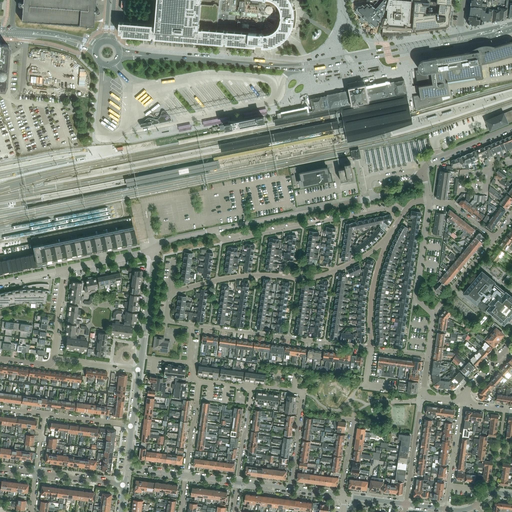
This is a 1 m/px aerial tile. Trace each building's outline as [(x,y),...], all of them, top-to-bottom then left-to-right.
[(22,11),(21,12),(21,21),(93,27),(93,22),(94,18),(94,13),(95,12),(96,12),(96,13),(97,13),(98,13),(98,12),(99,11),(99,10),(98,10),(98,9),(97,9),(96,9),(95,9),(94,8),(95,3),(95,0),(22,0),(22,2),(21,3),(20,3),(20,2),(19,2),(19,3),(18,3),(18,4),(18,5),(18,6),(19,6),(20,6),(21,6),(22,7),(22,11)] [(157,0),(155,25),(123,22),(119,22),(119,28),(120,28),(119,30),(122,31),(122,36),(151,38),(152,36),(154,37),(154,38),(184,41),(184,40),(194,40),(194,42),(223,44),(223,42),(226,43),(226,44),(255,47),(256,45),(262,45),(262,47),(263,47),(264,47),(266,47),(268,47),(269,47),(271,47),(272,46),(274,46),(276,45),(277,44),(279,43),(281,42),(282,41),(284,40),(285,39),(286,38),(287,37),(287,36),(288,36),(288,35),(289,34),(290,33),(290,32),(291,31),(292,29),(292,28),(293,26),(293,25),(293,24),(293,23),(294,22),(294,21),(294,17),(294,16),(294,15),(294,14),(294,12),(294,11),(294,9),(293,8),(293,6),(293,5),(292,4),(292,3),(291,2),(291,1),(290,0),(157,0)] [(354,11),(360,16),(360,17),(362,16),(365,20),(369,23),(368,25),(372,28),(374,26),(375,26),(377,26),(378,24),(378,22),(380,20),(381,20),(382,20),(381,24),(381,26),(381,27),(381,26),(386,9),(387,5),(388,0),(378,0),(373,6),(370,3),(369,5),(367,3),(364,6),(363,5),(361,6),(359,6),(357,4),(354,7),(354,11)] [(383,19),(381,26),(383,26),(382,33),(382,35),(383,35),(393,35),(393,36),(396,36),(396,35),(404,35),(407,35),(411,35),(411,33),(412,33),(412,32),(413,28),(415,1),(411,1),(409,0),(404,0),(388,0),(387,5),(386,9),(383,19)] [(499,20),(500,10),(501,0),(494,0),(494,3),(493,3),(493,9),(492,22),(499,20)] [(508,8),(508,0),(501,0),(500,10),(499,20),(501,20),(504,19),(506,19),(508,8)] [(445,27),(448,27),(448,25),(449,25),(451,4),(437,3),(428,2),(415,1),(413,28),(415,28),(416,32),(445,29),(445,28),(445,27)] [(470,12),(470,14),(481,16),(481,15),(482,8),(473,7),(471,6),(471,7),(470,12)] [(481,18),(480,24),(492,22),(493,9),(489,9),(489,13),(485,12),(486,8),(482,8),(481,15),(482,15),(482,16),(481,16),(481,18)] [(478,24),(480,24),(481,18),(481,16),(470,14),(470,15),(469,15),(469,19),(469,20),(469,21),(469,23),(469,24),(468,24),(469,24),(470,25),(470,26),(471,26),(473,25),(478,25),(478,24)] [(0,89),(3,90),(6,84),(8,57),(8,52),(8,49),(9,48),(8,48),(8,47),(6,44),(5,44),(2,44),(1,44),(1,43),(1,42),(0,42),(0,41),(0,89)] [(413,96),(414,102),(415,109),(443,100),(442,96),(449,94),(450,94),(449,90),(449,89),(449,88),(448,85),(448,82),(476,77),(476,80),(482,79),(483,79),(484,78),(484,77),(481,64),(483,64),(485,63),(487,63),(489,62),(510,56),(511,56),(511,55),(511,42),(510,42),(503,44),(495,46),(494,46),(491,45),(488,45),(486,45),(484,45),(482,46),(481,46),(479,47),(476,48),(475,49),(474,49),(472,50),(471,51),(471,52),(464,53),(454,55),(438,57),(431,58),(424,60),(422,60),(421,60),(420,61),(419,62),(419,64),(418,65),(418,66),(418,68),(419,69),(419,70),(420,70),(421,71),(422,72),(423,73),(425,73),(427,88),(419,89),(420,94),(420,95),(419,95),(413,96)] [(419,70),(415,70),(418,89),(419,89),(427,88),(425,73),(423,73),(422,72),(421,71),(420,70),(419,70)] [(367,101),(368,101),(368,104),(371,104),(374,104),(376,104),(379,103),(381,103),(386,101),(385,98),(386,97),(390,97),(390,96),(396,95),(396,96),(396,95),(406,93),(407,93),(407,92),(406,89),(406,88),(405,84),(404,81),(404,80),(403,80),(403,81),(401,81),(400,81),(399,81),(398,81),(398,82),(396,82),(394,82),(388,84),(387,83),(386,83),(384,84),(383,84),(382,84),(381,84),(371,86),(370,86),(370,87),(368,87),(367,87),(366,87),(365,87),(365,86),(361,87),(361,85),(360,85),(359,85),(358,85),(358,86),(357,86),(356,86),(355,86),(354,86),(353,86),(353,89),(350,89),(350,90),(349,91),(347,91),(345,92),(344,92),(342,92),(341,92),(340,92),(337,93),(336,93),(334,94),(333,94),(331,94),(330,95),(329,95),(328,95),(327,95),(327,96),(325,96),(324,96),(324,97),(322,97),(321,97),(320,97),(321,97),(317,98),(316,98),(315,98),(312,99),(311,99),(310,99),(311,100),(311,102),(311,103),(312,107),(312,108),(313,111),(313,112),(314,112),(323,110),(324,110),(328,109),(334,108),(335,108),(337,107),(344,106),(345,106),(344,106),(352,104),(353,104),(360,103),(367,101)] [(275,119),(276,125),(329,115),(331,122),(330,122),(277,133),(278,136),(279,140),(331,130),(332,130),(334,137),(333,137),(280,148),(281,152),(282,155),(300,152),(323,147),(334,145),(336,145),(347,142),(355,141),(360,140),(371,137),(381,134),(390,132),(390,131),(400,128),(413,124),(413,123),(411,117),(411,116),(410,112),(410,108),(409,103),(407,96),(407,93),(406,93),(396,95),(396,96),(396,95),(390,96),(390,97),(386,97),(385,98),(386,101),(381,103),(379,103),(376,104),(374,104),(371,104),(368,104),(368,101),(367,101),(360,103),(353,104),(352,104),(344,106),(345,106),(344,106),(337,107),(335,108),(334,108),(328,109),(324,110),(323,110),(314,112),(313,112),(311,113),(308,113),(307,113),(283,118),(282,118),(278,119),(275,119)] [(278,116),(277,116),(278,118),(278,119),(282,118),(283,118),(307,113),(308,113),(308,112),(307,109),(307,108),(306,108),(302,109),(301,109),(297,110),(296,110),(292,111),(291,111),(287,112),(286,112),(282,113),(281,113),(278,114),(278,115),(278,116)] [(244,118),(267,113),(266,109),(243,113),(244,118)] [(157,119),(154,119),(158,120),(158,121),(159,121),(159,122),(159,123),(158,123),(158,124),(162,123),(171,121),(171,120),(171,119),(164,110),(163,110),(162,110),(162,111),(161,112),(161,114),(160,116),(159,118),(157,119)] [(490,130),(511,120),(511,110),(504,114),(487,121),(490,128),(490,130)] [(203,122),(204,126),(230,121),(229,116),(203,122)] [(259,116),(240,120),(236,121),(232,121),(229,120),(229,121),(229,124),(225,125),(226,128),(230,128),(230,129),(240,127),(261,123),(260,122),(264,121),(264,120),(264,117),(260,118),(259,116)] [(142,127),(158,124),(158,123),(159,123),(159,122),(159,121),(158,121),(158,120),(154,119),(151,118),(150,118),(149,118),(148,118),(147,118),(147,119),(146,119),(141,124),(140,124),(140,125),(140,126),(141,126),(141,127),(142,127)] [(507,137),(502,139),(507,150),(510,149),(511,154),(511,148),(507,137)] [(374,167),(418,160),(417,150),(426,149),(425,138),(365,148),(367,163),(373,162),(374,167)] [(502,150),(505,149),(507,154),(508,153),(507,150),(502,139),(501,140),(500,140),(499,140),(498,141),(502,150)] [(499,151),(502,156),(504,156),(504,155),(502,150),(498,141),(497,142),(496,142),(494,142),(494,143),(493,143),(497,152),(499,151)] [(495,153),(496,156),(498,155),(493,143),(489,145),(492,154),(495,153)] [(486,155),(487,155),(488,159),(489,161),(491,160),(490,158),(493,156),(492,154),(489,145),(483,147),(486,155)] [(476,151),(477,153),(479,158),(481,157),(482,158),(487,156),(486,155),(487,155),(486,155),(483,147),(476,151)] [(359,149),(351,150),(352,156),(352,157),(352,159),(356,158),(359,158),(361,157),(360,150),(359,149)] [(478,159),(476,153),(475,151),(468,154),(472,163),(474,162),(473,161),(478,159)] [(465,164),(468,164),(472,163),(468,154),(461,157),(465,164)] [(452,167),(452,166),(461,165),(462,165),(462,164),(459,158),(452,161),(452,166),(452,167)] [(349,179),(354,178),(352,167),(351,163),(345,164),(346,168),(339,169),(341,181),(349,180),(349,179)] [(302,180),(300,180),(301,186),(321,182),(324,182),(325,182),(332,180),(330,172),(329,173),(328,167),(300,173),(302,180)] [(496,173),(498,174),(503,177),(504,178),(507,174),(499,169),(496,172),(496,173)] [(440,171),(440,176),(451,178),(451,176),(449,175),(449,172),(451,173),(451,171),(444,170),(444,171),(440,171)] [(511,187),(506,183),(505,183),(501,180),(501,179),(500,180),(499,182),(507,188),(506,191),(508,192),(511,195),(511,187)] [(499,195),(510,204),(511,201),(511,197),(506,194),(504,196),(497,191),(495,193),(499,195)] [(495,193),(493,195),(501,201),(499,204),(505,207),(507,209),(510,204),(499,195),(495,193)] [(466,198),(464,201),(463,200),(461,199),(459,197),(455,201),(461,206),(460,206),(462,208),(463,207),(463,208),(467,203),(468,202),(470,200),(470,194),(467,194),(466,198)] [(470,203),(468,202),(467,203),(463,208),(464,208),(464,209),(466,210),(468,211),(474,203),(477,201),(477,200),(474,200),(473,200),(472,200),(470,203)] [(468,211),(469,212),(469,213),(471,214),(472,214),(476,208),(477,208),(477,207),(475,206),(478,202),(477,202),(477,201),(474,203),(468,211)] [(476,208),(472,214),(472,215),(474,217),(474,216),(476,217),(482,209),(484,207),(484,206),(482,205),(480,207),(478,206),(477,208),(476,208)] [(493,205),(491,207),(493,209),(502,215),(503,213),(504,213),(505,212),(505,211),(505,210),(500,206),(498,209),(493,205)] [(448,218),(447,218),(446,222),(447,223),(455,214),(453,212),(454,211),(451,209),(450,210),(449,210),(448,214),(450,216),(448,218)] [(480,221),(481,219),(484,215),(482,213),(484,211),(482,209),(476,217),(477,219),(479,221),(479,220),(480,221)] [(502,215),(493,209),(491,211),(494,214),(493,216),(498,220),(499,219),(500,219),(501,218),(500,217),(502,215)] [(455,214),(447,223),(449,224),(451,222),(453,224),(459,216),(456,214),(455,214)] [(388,225),(392,219),(391,216),(389,215),(386,216),(386,215),(381,217),(378,217),(380,224),(381,228),(382,229),(384,231),(385,229),(387,226),(387,225),(388,224),(388,225)] [(493,216),(491,218),(489,216),(487,215),(485,218),(495,225),(496,223),(497,223),(498,222),(498,221),(498,220),(493,216)] [(453,228),(455,229),(463,220),(462,219),(462,218),(459,216),(453,224),(455,225),(453,228)] [(488,223),(487,224),(486,226),(491,230),(492,229),(493,229),(494,228),(493,227),(495,225),(485,218),(483,220),(488,223)] [(362,228),(365,227),(365,229),(368,229),(366,220),(360,221),(362,228)] [(459,228),(461,230),(467,222),(464,220),(464,221),(463,220),(455,229),(457,231),(459,228)] [(356,229),(360,228),(360,231),(363,230),(362,228),(360,221),(354,223),(356,229)] [(462,238),(463,236),(471,226),(470,226),(470,225),(467,222),(461,230),(463,232),(460,236),(461,238),(462,238)] [(407,231),(406,231),(408,228),(402,225),(399,230),(405,234),(404,234),(407,235),(407,231)] [(460,241),(465,239),(464,238),(467,235),(469,237),(470,236),(471,235),(472,234),(475,230),(475,229),(472,226),(472,227),(471,226),(463,236),(462,238),(461,238),(459,240),(460,241)] [(380,237),(384,232),(382,230),(378,227),(376,230),(374,229),(372,231),(373,233),(374,232),(380,237)] [(43,267),(49,265),(49,263),(129,247),(137,245),(136,242),(135,236),(134,229),(133,229),(126,231),(33,250),(34,254),(37,268),(43,267)] [(351,234),(352,232),(355,232),(354,230),(353,230),(352,230),(346,229),(345,236),(351,236),(351,237),(354,238),(354,235),(351,234)] [(405,238),(403,237),(404,234),(405,234),(399,230),(396,236),(402,239),(404,241),(405,238)] [(472,234),(482,242),(483,241),(484,242),(486,239),(485,238),(483,237),(481,235),(482,234),(480,233),(479,233),(478,232),(475,230),(472,234)] [(374,232),(373,233),(372,234),(370,233),(368,235),(370,236),(375,241),(378,238),(380,237),(374,232)] [(481,243),(482,242),(472,234),(471,235),(470,236),(474,239),(472,241),(480,247),(482,244),(481,243)] [(354,241),(351,240),(351,237),(351,236),(345,236),(344,242),(350,243),(353,244),(354,241)] [(370,236),(368,238),(367,236),(365,238),(370,245),(373,243),(375,241),(370,236)] [(405,244),(400,242),(402,239),(396,236),(393,241),(399,244),(399,245),(404,247),(405,244)] [(511,245),(511,244),(511,242),(511,239),(509,237),(507,236),(506,236),(505,237),(505,238),(505,239),(503,241),(511,247),(511,245)] [(315,245),(314,245),(319,246),(320,243),(315,243),(315,238),(309,238),(308,244),(315,245)] [(362,243),(366,249),(368,247),(370,245),(365,238),(362,240),(364,241),(362,243)] [(470,243),(466,239),(463,240),(464,241),(475,250),(476,249),(477,250),(480,247),(472,241),(470,243)] [(358,243),(360,244),(358,246),(357,246),(360,252),(363,251),(366,249),(362,243),(361,241),(358,243)] [(402,250),(398,248),(399,245),(399,244),(393,241),(391,247),(397,250),(397,251),(401,252),(402,250)] [(500,245),(499,246),(501,247),(506,251),(508,248),(511,250),(511,247),(503,241),(501,243),(500,244),(500,245)] [(352,247),(350,247),(350,243),(344,242),(343,248),(349,249),(349,250),(352,250),(351,249),(353,248),(352,247)] [(465,249),(473,255),(475,252),(475,251),(475,250),(466,243),(465,245),(467,247),(465,249)] [(245,245),(243,245),(242,249),(245,250),(245,249),(247,250),(247,252),(253,253),(254,246),(254,245),(247,244),(245,245)] [(314,251),(314,252),(319,252),(319,250),(314,249),(314,245),(315,245),(308,244),(307,250),(314,251)] [(357,246),(358,246),(356,244),(354,245),(355,247),(353,248),(351,249),(352,250),(355,255),(360,252),(357,246)] [(465,249),(463,251),(457,246),(456,247),(462,252),(469,258),(470,257),(471,258),(473,255),(465,249)] [(228,248),(228,253),(234,254),(234,255),(239,255),(239,252),(237,252),(237,248),(229,247),(228,248)] [(400,255),(395,253),(397,251),(397,250),(391,247),(389,253),(395,255),(394,256),(399,258),(400,255)] [(462,252),(456,247),(454,249),(458,253),(460,254),(459,256),(466,263),(469,260),(468,259),(469,258),(462,252)] [(505,253),(500,249),(498,248),(497,248),(496,250),(494,253),(506,261),(507,259),(502,256),(505,253)] [(191,261),(196,262),(197,259),(194,259),(192,259),(193,254),(192,254),(186,253),(185,254),(184,259),(192,260),(192,261),(191,261)] [(398,260),(393,259),(394,258),(394,256),(395,255),(389,253),(386,259),(393,261),(392,262),(397,263),(398,260)] [(451,253),(449,255),(455,260),(462,266),(463,265),(464,266),(466,263),(459,256),(457,259),(454,257),(454,256),(451,253)] [(506,261),(494,253),(493,255),(492,255),(491,256),(491,257),(490,258),(497,263),(500,259),(504,263),(506,261)] [(452,264),(460,271),(462,268),(461,267),(462,266),(455,260),(449,255),(447,257),(451,260),(452,260),(454,262),(452,264)] [(246,257),(241,257),(241,259),(245,260),(245,263),(245,264),(252,265),(252,259),(246,258),(246,257)] [(191,268),(190,268),(195,269),(196,266),(193,266),(193,267),(191,266),(191,261),(192,261),(192,260),(184,259),(183,267),(191,268)] [(396,266),(391,264),(392,262),(393,261),(386,259),(385,265),(391,266),(390,267),(395,269),(396,266)] [(245,263),(240,263),(240,266),(245,266),(244,270),(244,271),(250,271),(251,270),(252,265),(245,264),(245,263)] [(447,270),(445,272),(453,278),(455,276),(455,275),(456,274),(449,268),(446,266),(444,264),(442,266),(447,270)] [(457,273),(460,271),(452,264),(450,266),(448,264),(446,266),(449,268),(456,274),(456,273),(457,273)] [(362,271),(359,265),(355,267),(355,268),(354,268),(357,276),(360,275),(359,273),(362,271)] [(395,272),(390,270),(390,267),(391,266),(385,265),(383,270),(389,272),(389,273),(394,274),(395,272)] [(195,274),(192,273),(192,274),(190,273),(190,268),(191,268),(183,267),(182,274),(194,276),(195,274)] [(352,268),(348,270),(351,276),(354,275),(355,277),(357,276),(354,268),(353,269),(352,268)] [(121,282),(120,273),(116,273),(116,270),(113,271),(116,283),(121,282)] [(393,277),(388,276),(389,273),(389,272),(383,270),(381,276),(388,278),(387,279),(396,281),(396,279),(393,278),(393,277)] [(443,274),(439,270),(439,273),(442,276),(449,282),(450,281),(451,281),(453,278),(445,272),(443,274)] [(105,272),(102,273),(105,285),(110,284),(108,275),(105,276),(105,272)] [(511,296),(506,291),(506,292),(482,272),(464,293),(482,309),(484,311),(484,310),(485,311),(487,310),(504,324),(508,319),(509,320),(511,317),(511,316),(511,296)] [(442,276),(439,273),(438,276),(441,278),(439,280),(446,285),(447,286),(449,283),(448,283),(449,282),(442,276)] [(503,281),(502,281),(506,285),(507,284),(511,278),(511,277),(511,275),(509,273),(508,275),(503,281)] [(194,278),(194,276),(182,274),(181,282),(188,283),(188,282),(189,277),(191,277),(191,278),(194,278)] [(386,284),(386,285),(391,286),(391,285),(392,283),(387,282),(387,280),(387,279),(388,278),(381,276),(380,283),(386,284)] [(95,278),(89,279),(91,289),(97,288),(95,278)] [(85,281),(83,282),(85,292),(88,291),(87,290),(91,289),(89,279),(85,280),(85,281)] [(437,284),(436,286),(434,288),(436,289),(435,289),(434,290),(438,294),(439,293),(441,291),(441,290),(442,291),(443,290),(445,288),(444,287),(446,285),(439,280),(437,282),(440,285),(439,286),(437,284)] [(391,289),(386,288),(386,285),(386,284),(380,283),(379,289),(385,290),(390,292),(391,289)] [(0,307),(2,307),(5,306),(9,305),(12,304),(15,304),(19,303),(22,303),(25,303),(29,303),(32,303),(35,303),(39,303),(42,303),(46,304),(49,284),(47,284),(44,284),(41,284),(39,284),(38,284),(35,284),(32,284),(30,285),(28,285),(26,286),(27,289),(21,290),(17,290),(3,293),(0,293),(0,307)] [(313,293),(313,290),(308,289),(309,285),(303,284),(302,290),(308,291),(308,292),(313,293)] [(228,294),(233,295),(234,292),(229,291),(229,290),(229,287),(226,287),(226,286),(224,285),(224,286),(223,286),(222,292),(228,293),(228,294)] [(390,294),(384,294),(385,292),(385,290),(379,289),(378,295),(384,296),(393,298),(393,296),(390,295),(390,294)] [(307,298),(312,299),(312,296),(308,296),(308,292),(308,291),(302,290),(301,297),(307,298)] [(228,299),(227,300),(232,301),(233,298),(228,297),(228,294),(228,293),(222,292),(221,298),(228,299)] [(383,302),(389,303),(389,300),(384,299),(384,296),(378,295),(377,301),(383,302)] [(178,303),(190,305),(190,303),(187,302),(187,303),(186,303),(186,297),(180,296),(179,297),(178,303)] [(306,304),(311,305),(312,302),(307,302),(307,298),(301,297),(300,303),(306,304)] [(227,306),(231,307),(232,304),(227,303),(227,300),(228,299),(221,298),(220,305),(227,306)] [(275,299),(274,303),(276,303),(276,302),(280,303),(279,306),(286,307),(287,301),(280,300),(275,299)] [(199,302),(199,301),(195,301),(194,303),(199,304),(198,307),(198,308),(205,309),(206,303),(199,302)] [(185,306),(187,306),(187,307),(190,308),(190,305),(178,303),(177,311),(184,312),(184,311),(185,306)] [(305,310),(305,311),(310,311),(311,308),(306,308),(306,304),(300,303),(299,309),(305,310)] [(226,312),(230,313),(231,310),(226,310),(227,306),(220,305),(219,311),(226,312)] [(198,308),(198,307),(194,307),(193,309),(198,310),(198,314),(197,314),(204,315),(205,309),(198,308)] [(305,316),(305,317),(309,317),(310,315),(305,314),(305,311),(305,310),(299,309),(298,315),(305,316)] [(452,313),(452,314),(446,309),(445,309),(445,310),(444,311),(443,312),(442,313),(441,314),(440,315),(440,316),(439,317),(448,318),(449,316),(454,318),(456,316),(452,313)] [(197,314),(198,314),(193,313),(192,316),(197,316),(197,320),(197,321),(203,321),(204,315),(197,314)] [(39,316),(35,315),(34,319),(40,319),(39,323),(39,324),(47,325),(48,317),(42,316),(39,315),(39,316)] [(304,323),(308,324),(309,321),(304,320),(305,317),(305,316),(298,315),(297,321),(304,322),(304,323)] [(126,317),(125,322),(124,321),(123,324),(134,326),(134,323),(136,323),(136,318),(126,317)] [(454,323),(451,322),(451,320),(448,318),(439,317),(439,318),(439,319),(439,320),(439,323),(452,325),(454,325),(456,326),(456,324),(454,323)] [(2,321),(1,329),(5,329),(5,335),(8,335),(10,322),(2,321)] [(10,322),(8,335),(11,336),(12,330),(16,331),(17,323),(10,322)] [(492,330),(489,333),(498,341),(499,341),(502,338),(501,337),(503,335),(496,329),(499,326),(494,322),(491,326),(494,329),(493,331),(492,330)] [(17,323),(16,331),(20,331),(19,337),(23,337),(24,324),(17,323)] [(39,327),(38,331),(46,332),(47,325),(39,324),(39,323),(34,323),(34,326),(39,327)] [(27,332),(31,333),(32,325),(24,324),(23,337),(26,338),(27,332)] [(38,334),(37,338),(45,339),(46,332),(38,331),(33,330),(33,334),(38,334)] [(76,335),(75,335),(75,331),(65,330),(65,334),(66,334),(65,337),(76,338),(76,335)] [(498,341),(489,333),(485,330),(483,332),(487,335),(484,338),(494,346),(495,347),(497,344),(497,343),(498,341)] [(467,337),(463,335),(461,335),(457,334),(451,333),(451,339),(445,338),(445,334),(440,333),(437,332),(437,333),(437,334),(436,335),(437,336),(436,339),(445,340),(450,341),(450,340),(463,342),(467,337)] [(491,346),(485,342),(486,341),(478,334),(476,336),(484,344),(482,347),(488,353),(489,352),(490,352),(491,351),(491,350),(491,349),(492,348),(491,346)] [(358,335),(355,336),(355,338),(358,338),(357,339),(357,342),(363,343),(364,336),(364,335),(358,335)] [(11,337),(8,337),(6,350),(13,351),(14,343),(10,342),(11,337)] [(168,350),(169,351),(170,342),(164,341),(164,338),(155,337),(154,348),(160,349),(159,352),(167,353),(168,350)] [(19,343),(14,343),(13,351),(21,352),(23,339),(19,338),(19,343)] [(37,342),(36,346),(44,347),(45,339),(37,338),(32,338),(32,341),(37,342)] [(28,353),(28,352),(30,345),(25,344),(26,339),(23,339),(21,352),(28,353)] [(240,348),(242,349),(243,341),(242,341),(242,340),(241,340),(240,340),(237,340),(235,354),(234,354),(234,355),(234,359),(237,360),(239,348),(240,348)] [(488,353),(482,347),(476,342),(475,343),(478,346),(477,346),(480,349),(478,351),(484,357),(485,356),(486,356),(487,355),(486,355),(488,353)] [(269,364),(271,364),(272,359),(273,353),(277,353),(278,345),(277,345),(276,344),(275,344),(274,345),(271,344),(269,364)] [(30,353),(28,352),(28,353),(34,353),(34,354),(37,354),(43,355),(44,347),(36,346),(36,350),(30,349),(30,353)] [(438,346),(435,346),(435,347),(434,349),(435,350),(434,352),(448,354),(448,352),(443,351),(444,347),(438,346)] [(476,353),(474,355),(480,361),(481,361),(482,361),(483,360),(482,359),(483,358),(484,357),(478,351),(472,346),(471,348),(476,353)] [(470,359),(474,364),(476,366),(477,365),(478,364),(478,363),(480,361),(474,355),(469,351),(467,349),(465,351),(472,357),(470,359)] [(314,358),(312,370),(315,370),(316,361),(315,359),(315,358),(320,359),(322,351),(315,350),(314,358)] [(325,351),(324,351),(324,354),(323,360),(326,361),(326,362),(325,362),(325,367),(321,366),(320,370),(327,371),(329,352),(327,352),(327,351),(326,351),(325,351)] [(456,353),(455,356),(461,362),(470,371),(472,370),(472,371),(473,371),(473,370),(475,368),(476,368),(475,368),(474,367),(473,365),(469,362),(467,364),(456,353)] [(346,371),(347,363),(350,364),(350,357),(351,355),(350,355),(349,354),(348,354),(347,354),(346,354),(345,354),(344,363),(342,371),(346,371)] [(357,364),(362,365),(363,357),(362,356),(361,356),(360,356),(359,356),(359,357),(357,356),(356,364),(355,364),(355,366),(354,369),(356,369),(357,364)] [(455,356),(452,361),(457,365),(459,364),(461,362),(455,356)] [(421,370),(421,367),(422,365),(421,365),(422,362),(421,362),(421,361),(421,358),(414,357),(413,357),(413,358),(413,360),(413,361),(412,361),(410,374),(419,375),(420,376),(421,370)] [(431,366),(431,367),(444,368),(447,367),(447,366),(441,365),(441,361),(436,360),(433,360),(433,365),(432,365),(431,365),(433,365),(432,366),(431,366)] [(461,362),(459,364),(461,367),(462,367),(463,367),(461,370),(464,374),(466,376),(466,375),(467,376),(467,377),(468,376),(467,376),(470,374),(470,373),(469,373),(470,371),(461,362)] [(500,371),(508,378),(510,375),(511,377),(511,374),(504,367),(502,368),(500,370),(501,370),(500,371)] [(460,382),(465,377),(463,375),(459,371),(457,374),(455,371),(453,368),(453,369),(452,375),(454,377),(460,382)] [(509,387),(505,383),(504,382),(507,380),(499,372),(498,373),(497,373),(496,374),(496,375),(495,377),(506,387),(509,387)] [(440,377),(440,374),(432,374),(430,374),(431,374),(433,382),(432,382),(432,383),(433,383),(434,384),(432,384),(434,384),(434,385),(441,379),(444,377),(444,376),(440,377)] [(444,377),(441,379),(434,385),(433,386),(434,385),(437,387),(436,388),(437,389),(437,388),(438,388),(438,389),(439,389),(439,388),(440,388),(440,389),(440,388),(445,388),(445,384),(443,384),(443,380),(444,380),(444,379),(446,377),(447,377),(445,375),(444,376),(444,377)] [(445,384),(445,388),(449,389),(449,390),(449,389),(450,389),(450,390),(451,390),(451,389),(450,385),(449,379),(450,376),(448,375),(447,377),(446,377),(444,379),(444,380),(443,380),(443,384),(445,384)] [(156,386),(157,378),(150,377),(150,378),(149,378),(149,380),(150,381),(149,381),(153,382),(152,386),(156,386)] [(454,377),(452,379),(451,378),(449,379),(450,385),(451,389),(452,390),(452,389),(455,387),(456,388),(456,387),(460,382),(454,377)] [(491,381),(493,383),(497,386),(500,383),(501,385),(503,387),(506,387),(495,377),(493,378),(491,380),(492,380),(491,381)] [(177,381),(176,386),(186,388),(187,382),(186,382),(186,380),(176,378),(175,381),(177,381)] [(495,387),(492,384),(490,382),(490,383),(488,382),(488,383),(488,384),(486,386),(491,391),(495,394),(495,392),(493,390),(493,391),(492,390),(495,387)] [(148,395),(150,395),(155,395),(156,386),(152,386),(152,391),(148,390),(148,391),(147,393),(148,394),(148,395)] [(489,397),(491,399),(492,397),(489,395),(490,395),(489,394),(491,391),(486,386),(486,387),(484,387),(483,388),(484,389),(482,391),(489,397)] [(487,399),(489,397),(482,391),(481,391),(480,391),(479,392),(480,393),(479,394),(481,395),(479,397),(483,401),(483,400),(487,400),(487,399)] [(344,433),(344,432),(345,429),(346,426),(347,424),(346,423),(346,422),(338,421),(334,421),(333,426),(334,427),(338,428),(338,432),(344,433)] [(168,422),(168,426),(180,428),(179,431),(186,432),(187,427),(173,425),(171,425),(171,422),(168,422)] [(365,432),(366,429),(358,428),(358,429),(357,429),(357,430),(357,431),(357,433),(376,436),(377,430),(372,430),(371,433),(365,432)] [(463,436),(465,436),(469,437),(469,433),(472,433),(476,434),(477,432),(475,432),(473,432),(473,431),(469,431),(467,430),(467,428),(464,428),(463,436)] [(142,438),(142,441),(149,442),(150,437),(158,438),(158,435),(143,433),(142,435),(142,436),(142,437),(142,438)] [(409,443),(411,435),(399,434),(398,440),(395,440),(395,442),(399,443),(399,442),(401,442),(401,445),(409,446),(410,445),(410,444),(409,443)] [(263,438),(250,436),(251,436),(250,437),(250,438),(250,439),(250,440),(250,441),(258,442),(258,439),(268,440),(268,444),(270,444),(271,439),(266,438),(263,438)] [(32,452),(30,452),(29,452),(30,449),(30,446),(28,446),(27,448),(27,449),(26,460),(27,460),(31,461),(31,458),(34,459),(35,453),(32,452)] [(227,453),(236,454),(236,453),(237,453),(237,451),(237,450),(237,448),(228,447),(229,446),(224,446),(223,449),(228,450),(227,453)] [(279,462),(287,464),(288,463),(288,462),(288,461),(288,460),(288,458),(281,457),(269,455),(269,459),(268,462),(270,462),(273,463),(273,459),(279,459),(279,462)] [(332,463),(332,466),(340,467),(340,466),(341,466),(341,465),(340,464),(341,464),(341,463),(340,463),(341,462),(322,459),(321,459),(320,461),(332,463)] [(96,464),(96,469),(104,470),(105,470),(109,471),(110,470),(111,463),(112,463),(103,461),(103,462),(102,461),(102,465),(96,464)] [(475,463),(472,463),(472,468),(466,472),(465,480),(466,480),(466,481),(467,481),(468,481),(470,481),(471,474),(471,470),(472,470),(473,470),(475,466),(475,464),(475,463)] [(396,473),(405,475),(405,474),(406,471),(405,471),(405,470),(405,469),(406,469),(392,467),(388,466),(387,468),(397,470),(396,473)] [(426,475),(425,479),(429,480),(431,470),(418,469),(417,474),(425,475),(425,472),(428,473),(428,475),(426,475)] [(457,479),(464,480),(465,471),(461,470),(458,470),(457,476),(456,476),(456,478),(457,478),(457,479)] [(395,493),(395,491),(396,491),(396,490),(395,490),(396,485),(397,481),(404,482),(404,480),(395,479),(392,479),(391,485),(390,492),(390,493),(393,493),(394,493),(395,493)] [(140,498),(141,496),(141,492),(141,490),(141,489),(142,481),(141,481),(141,480),(136,480),(135,490),(135,491),(135,490),(134,497),(140,498)] [(434,480),(433,480),(432,484),(435,484),(434,487),(443,488),(444,487),(443,487),(444,485),(443,484),(444,483),(442,482),(437,482),(436,481),(436,480),(434,480)] [(395,493),(398,494),(401,494),(401,495),(401,494),(402,493),(403,493),(402,493),(403,490),(404,482),(397,481),(396,485),(395,490),(396,490),(396,491),(395,491),(395,493)] [(194,499),(190,498),(190,501),(196,502),(197,500),(198,488),(197,488),(192,487),(192,489),(191,491),(191,492),(192,492),(191,496),(195,496),(194,499)] [(429,493),(429,491),(426,491),(422,490),(415,489),(415,491),(414,491),(414,495),(414,496),(418,496),(418,497),(421,497),(422,497),(428,498),(429,493)] [(223,503),(223,499),(227,500),(227,498),(228,496),(227,496),(227,495),(228,495),(228,493),(227,493),(227,491),(223,491),(222,491),(221,491),(220,503),(219,505),(226,506),(226,503),(223,503)] [(493,511),(499,511),(501,511),(502,503),(499,503),(496,502),(495,502),(495,503),(494,506),(494,507),(493,510),(494,510),(493,511)] [(313,503),(313,505),(312,510),(319,511),(328,511),(329,511),(328,511),(328,510),(329,510),(330,505),(313,503)]
